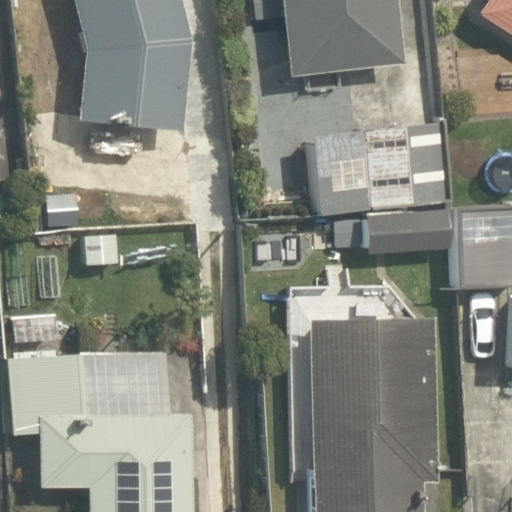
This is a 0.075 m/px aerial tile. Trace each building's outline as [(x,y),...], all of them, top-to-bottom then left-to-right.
[(51,18),(50,0),(5,0),(6,19),(51,18)] [(75,123),(179,135),(191,43),(178,0),(69,0),(84,52),(75,123)] [(401,66),(393,0),(277,0),(286,80),(401,66)] [(511,40),(511,0),(484,0),(473,16),(511,40)] [(438,124),(308,140),(315,219),(445,203),(438,124)] [(494,139),(456,142),(461,197),(499,194),(494,139)] [(511,289),(511,233),(511,210),(452,213),(453,248),(455,292),(511,289)] [(405,213),(363,216),(365,258),(408,255),(405,213)] [(453,248),(452,213),(425,214),(427,249),(453,248)] [(114,236),(82,238),(84,268),(117,266),(114,236)] [(320,323),(307,324),(311,511),(420,511),(420,486),(434,485),(431,320),(393,321),(392,293),(319,294),(320,323)] [(511,296),(503,297),(500,370),(511,370),(511,296)] [(85,511),(189,511),(189,416),(166,416),(162,354),(3,361),(9,437),(36,435),(37,490),(85,491),(85,511)]
